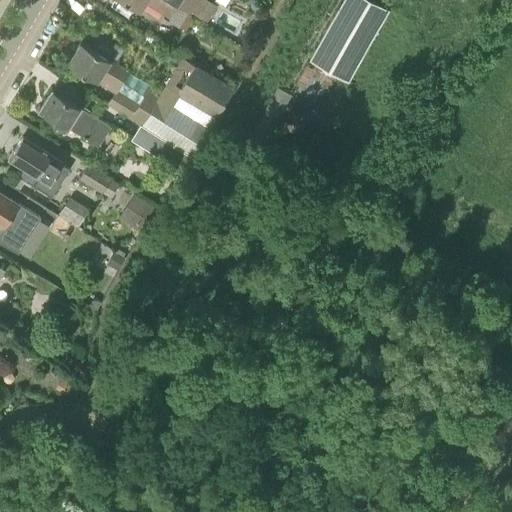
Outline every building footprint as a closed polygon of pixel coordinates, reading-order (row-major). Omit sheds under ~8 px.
[(188,12),(168,0),(123,0),(140,10),(146,1),(170,15),(167,20),(185,30),(194,16),(188,12)] [(168,0),(188,12),(195,0),(168,0)] [(208,19),(217,3),(211,0),(197,0),(192,10),(208,19)] [(348,81),(389,10),(371,0),(343,0),(310,61),(348,81)] [(108,104),(141,125),(190,156),(234,86),(194,62),(176,93),(177,93),(172,103),(160,96),(156,102),(145,95),(140,103),(119,90),(131,71),(81,41),(68,62),(115,91),(108,104)] [(98,145),(111,125),(81,106),(52,88),(39,108),(68,127),(68,126),(98,145)] [(190,156),(141,125),(133,139),(183,169),(190,156)] [(48,152),(21,135),(8,156),(24,166),(17,175),(51,197),(70,168),(59,161),(61,157),(49,149),(48,152)] [(103,192),(113,175),(87,160),(77,177),(103,192)] [(0,221),(35,244),(43,230),(14,210),(19,202),(0,190),(0,221)] [(60,212),(79,224),(90,205),(71,193),(60,212)] [(155,206),(137,194),(124,214),(142,225),(155,206)] [(38,336),(45,325),(32,316),(25,328),(38,336)] [(66,394),(72,384),(61,378),(56,387),(66,394)]
